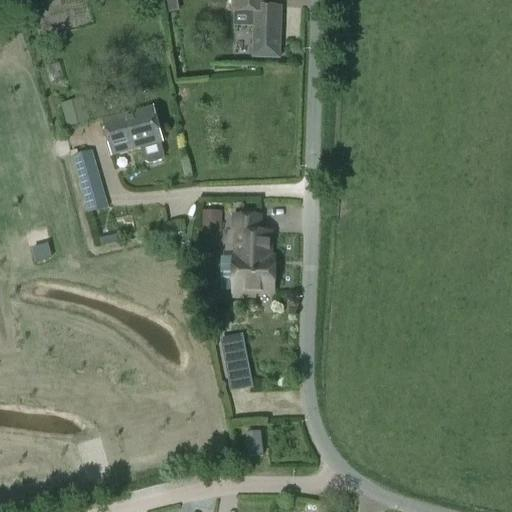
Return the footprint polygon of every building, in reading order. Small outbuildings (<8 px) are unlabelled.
[(176,0),(166,0),(169,14),(178,12),(176,0)] [(253,59),(279,60),(280,9),(266,9),(266,0),(234,0),(234,13),(250,14),(250,18),(254,19),(253,59)] [(82,101),(62,106),(67,128),(88,123),(82,101)] [(163,158),(159,145),(162,144),(153,109),(102,123),(111,158),(140,150),(144,163),(148,166),(160,162),(163,158)] [(91,153),(71,159),(73,167),(80,194),(86,214),(87,215),(106,210),(91,153)] [(203,212),(203,228),(221,229),(221,213),(203,212)] [(237,259),(235,259),(221,258),(220,293),(234,293),(234,298),(254,299),(254,295),(274,295),(274,268),(270,268),(271,235),(260,235),(260,219),(235,218),(235,235),(237,235),(237,259)] [(239,351),(224,354),(232,392),(250,388),(246,367),(242,368),(239,351)] [(262,457),(260,434),(246,436),(249,459),(262,457)]
